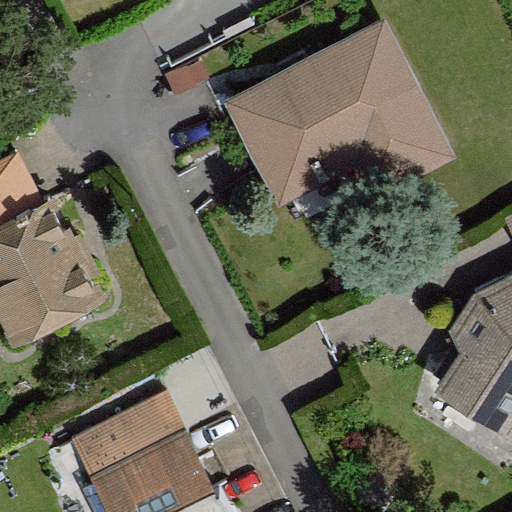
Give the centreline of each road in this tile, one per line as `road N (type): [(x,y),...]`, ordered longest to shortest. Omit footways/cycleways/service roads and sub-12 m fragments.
road 1 (residential): [(320,511),(106,97)]
road 2 (unknown): [(106,97),(167,45),(257,0)]
